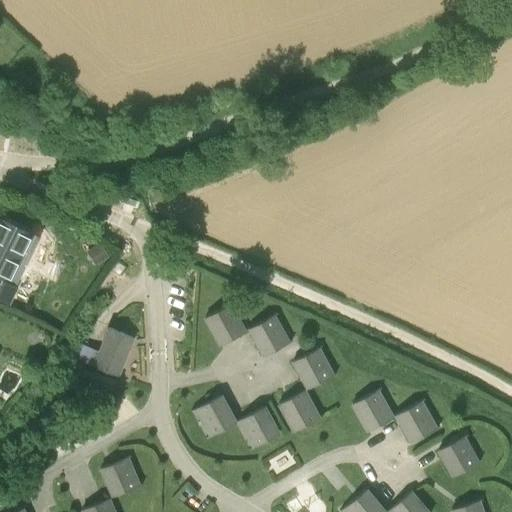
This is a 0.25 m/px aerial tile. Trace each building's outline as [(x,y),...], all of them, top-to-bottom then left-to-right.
[(0,300),(9,304),(18,286),(10,282),(28,244),(11,234),(15,226),(0,218),(0,300)] [(108,256),(99,241),(86,250),(95,265),(108,256)] [(205,316),(220,344),(241,333),(226,305),(205,316)] [(269,316),(248,328),(263,355),(285,344),(269,316)] [(117,376),(132,337),(108,327),(93,366),(117,376)] [(328,377),(314,349),(292,360),(307,388),(328,377)] [(116,380),(93,371),(85,389),(109,398),(116,380)] [(352,403),(367,430),(388,419),(373,391),(352,403)] [(314,419),(299,392),(278,403),(294,431),(314,419)] [(234,422),(219,395),(198,406),(213,434),(234,422)] [(416,402),(395,414),(411,441),(432,430),(416,402)] [(242,417),(242,418),(257,445),(278,434),(262,406),(242,417)] [(473,464),(459,437),(438,449),(452,475),(473,464)] [(135,487),(122,458),(100,467),(113,496),(135,487)] [(383,511),(364,489),(346,504),(352,511),(383,511)] [(426,511),(409,491),(391,507),(395,511),(426,511)] [(109,511),(104,499),(82,509),(83,511),(109,511)] [(473,501),(461,505),(451,509),(452,511),(477,511),(477,509),(473,501)]
